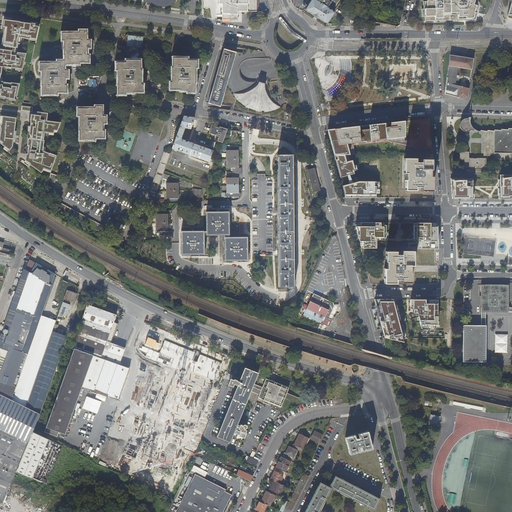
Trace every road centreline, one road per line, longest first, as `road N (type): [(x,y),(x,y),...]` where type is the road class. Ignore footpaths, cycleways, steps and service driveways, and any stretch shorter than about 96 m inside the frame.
road 1 (secondary): [(25,235),(107,286),(222,339),(380,391)]
road 2 (residential): [(239,511),(275,438),(294,420),(345,409)]
road 3 (residential): [(121,14),(101,91),(108,99),(174,109)]
road 4 (residential): [(313,122),(437,108)]
road 5 (residential): [(317,135),(196,112)]
